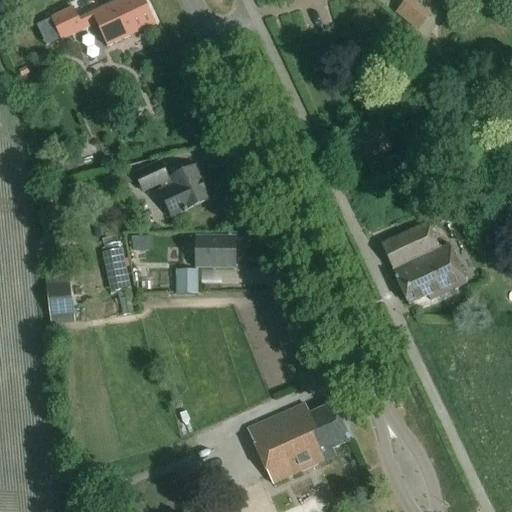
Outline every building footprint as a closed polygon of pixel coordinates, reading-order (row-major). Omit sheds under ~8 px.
[(155,25),(143,0),(120,0),(78,20),(73,9),(51,19),(61,41),(96,24),(107,47),(155,25)] [(432,0),(409,0),(400,11),(425,30),(443,8),(432,0)] [(351,170),(413,142),(406,127),(389,135),(383,122),(338,142),(351,170)] [(84,163),(78,148),(58,156),(64,171),(84,163)] [(213,200),(197,165),(169,177),(162,160),(134,173),(143,194),(161,186),(162,189),(158,191),(171,219),(213,200)] [(133,185),(126,169),(113,176),(120,191),(133,185)] [(430,301),(466,285),(448,245),(439,249),(427,225),(381,246),(408,305),(428,296),(430,301)] [(153,250),(152,237),(133,238),(133,252),(153,250)] [(196,239),(196,267),(235,267),(235,239),(196,239)] [(198,296),(198,272),(177,272),(177,296),(198,296)] [(71,284),(47,287),(51,319),(75,316),(71,284)] [(123,318),(136,315),(130,289),(117,292),(123,318)] [(333,449),(350,442),(333,405),(309,415),(305,405),(247,430),(272,485),(336,456),(333,449)]
